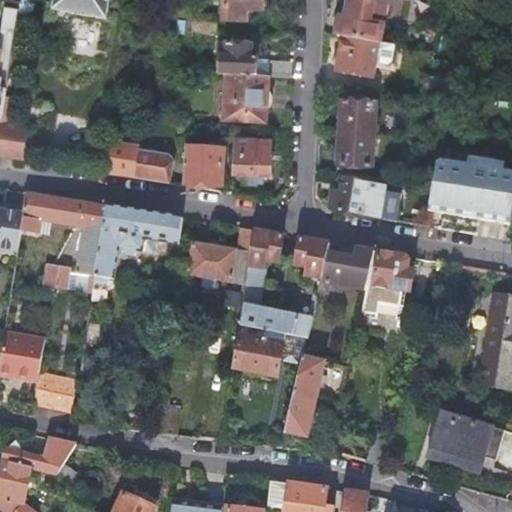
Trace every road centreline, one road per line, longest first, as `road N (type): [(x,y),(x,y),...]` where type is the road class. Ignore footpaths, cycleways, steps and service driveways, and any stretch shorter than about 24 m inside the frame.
road 1 (residential): [(468,511),(333,473),(110,443),(0,419)]
road 2 (residential): [(308,221),(0,175)]
road 3 (residential): [(309,0),(308,221)]
road 4 (residential): [(511,260),(308,221)]
